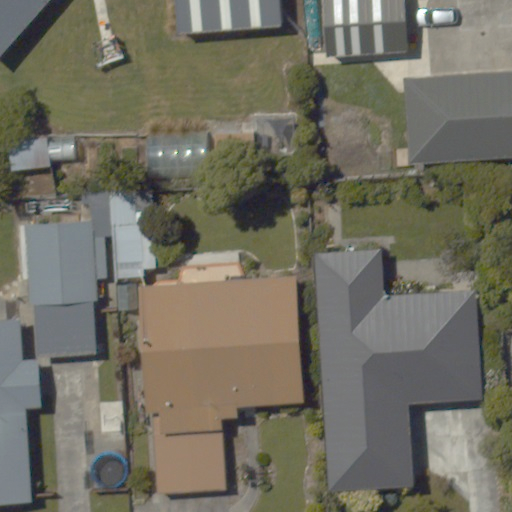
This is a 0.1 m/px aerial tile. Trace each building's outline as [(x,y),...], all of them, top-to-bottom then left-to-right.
[(0,0),(0,41),(41,0),(0,0)] [(404,61),(409,147),(511,141),(511,43),(498,45),(499,56),(404,61)] [(144,265),(141,178),(111,179),(114,266),(144,265)] [(99,211),(27,215),(31,290),(38,290),(41,344),(95,341),(93,305),(105,304),(99,211)] [(386,228),(311,232),(324,476),(415,471),(410,389),(488,384),(482,271),(389,276),(386,228)] [(298,264),(141,271),(147,399),(154,399),(158,482),(230,479),(226,406),(239,406),(238,391),(304,388),(298,264)] [(22,308),(0,309),(0,491),(32,490),(28,394),(40,394),(38,353),(25,354),(22,308)]
